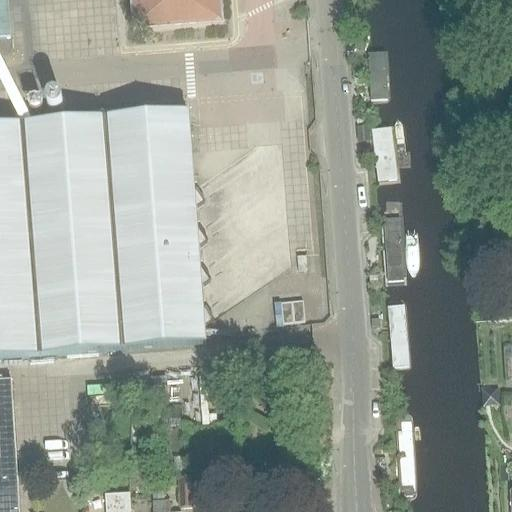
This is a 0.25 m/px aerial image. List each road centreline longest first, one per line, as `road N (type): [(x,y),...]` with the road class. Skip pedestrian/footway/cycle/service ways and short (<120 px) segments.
road 1 (unclassified): [(352,511),(348,270),(328,29)]
road 2 (unclassified): [(0,78),(264,58),(298,52),(328,29)]
